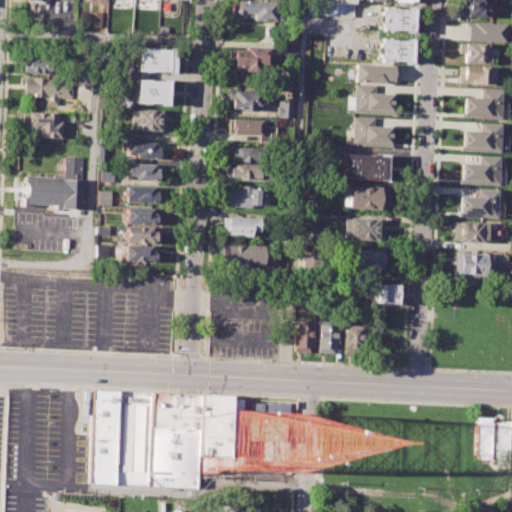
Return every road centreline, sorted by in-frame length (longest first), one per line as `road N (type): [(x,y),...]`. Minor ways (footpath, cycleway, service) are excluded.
road 1 (secondary): [(0,366),(511,390)]
road 2 (residential): [(430,0),(414,386)]
road 3 (residential): [(189,375),(205,0)]
road 4 (residential): [(310,381),(305,511)]
